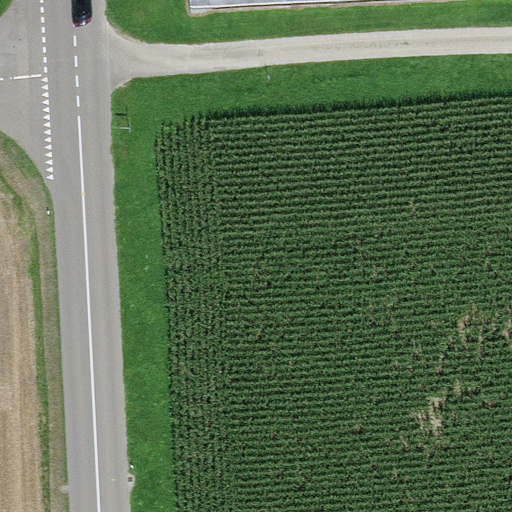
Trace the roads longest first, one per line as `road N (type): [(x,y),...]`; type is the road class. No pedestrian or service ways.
road 1 (tertiary): [(78,72),(99,511)]
road 2 (track): [(511,43),(78,72)]
